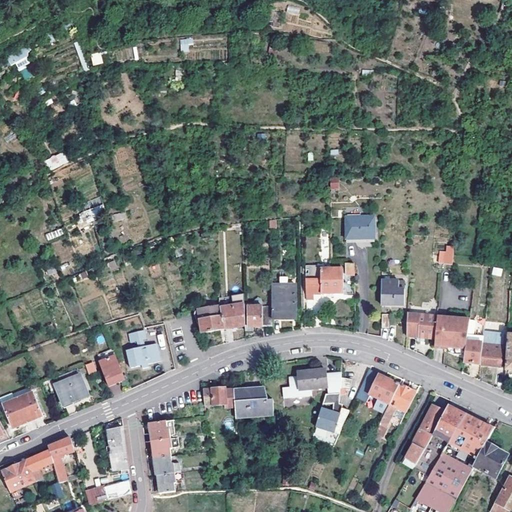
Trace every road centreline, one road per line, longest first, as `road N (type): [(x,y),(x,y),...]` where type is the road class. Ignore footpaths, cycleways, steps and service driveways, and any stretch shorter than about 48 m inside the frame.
road 1 (residential): [(127,402),(221,359),(322,339),(389,353),(511,406)]
road 2 (unknown): [(444,376),(383,472),(372,511)]
road 3 (residential): [(0,458),(127,402)]
